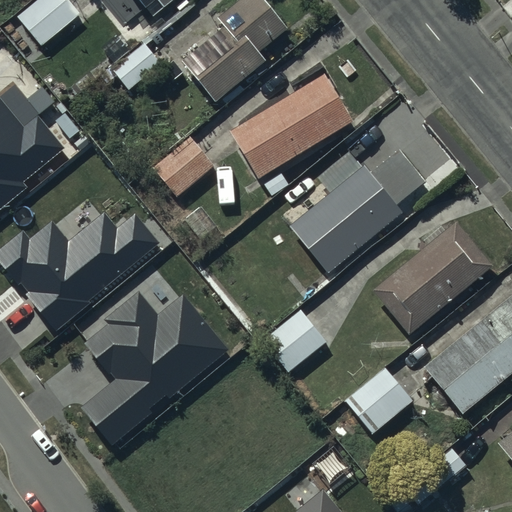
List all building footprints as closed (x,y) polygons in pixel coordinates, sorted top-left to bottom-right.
[(80,19),(65,0),(42,0),(18,20),(42,50),(80,19)] [(137,0),(154,20),(179,0),(137,0)] [(263,0),(243,0),(217,22),(225,32),(183,65),(216,105),(266,65),(259,57),(290,32),(263,0)] [(161,67),(146,47),(101,78),(108,86),(117,80),(129,94),(161,67)] [(353,126),(321,78),(229,136),(258,184),(353,126)] [(0,208),(27,187),(23,182),(65,148),(11,82),(0,91),(0,208)] [(215,169),(191,139),(153,170),(177,201),(215,169)] [(364,170),(287,230),(327,277),(401,215),(364,170)] [(218,229),(203,209),(183,221),(199,243),(218,229)] [(0,240),(0,300),(35,345),(148,257),(123,224),(110,242),(93,221),(60,247),(42,225),(19,242),(11,232),(0,240)] [(456,225),(372,293),(408,340),(493,269),(456,225)] [(511,299),(423,370),(462,419),(511,377),(511,299)] [(96,393),(70,415),(102,453),(217,359),(174,308),(149,328),(130,304),(66,357),(96,393)] [(326,344),(300,312),(262,341),(288,374),(326,344)] [(383,370),(343,403),(371,437),(412,404),(383,370)] [(511,435),(497,447),(511,465),(511,435)] [(420,509),(466,471),(451,449),(401,491),(420,509)] [(328,511),(318,499),(300,511),(328,511)]
